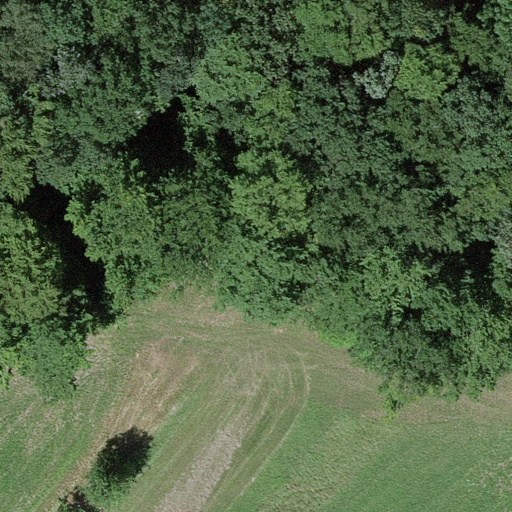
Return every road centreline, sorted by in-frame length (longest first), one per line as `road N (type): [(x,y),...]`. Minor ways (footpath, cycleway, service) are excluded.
road 1 (track): [(0,173),(115,128),(181,59),(203,0)]
road 2 (track): [(0,305),(215,285)]
